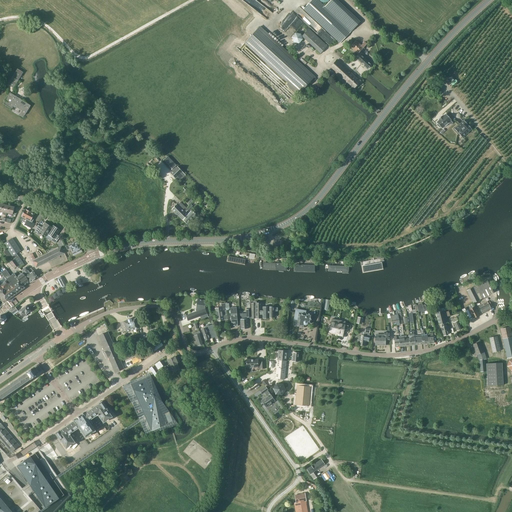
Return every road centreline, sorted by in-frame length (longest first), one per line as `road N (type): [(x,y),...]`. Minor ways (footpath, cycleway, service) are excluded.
road 1 (secondary): [(93,255),(146,241),(247,236),(288,223),(321,196),(425,63),(489,0)]
road 2 (unclassified): [(156,305),(175,315),(194,353),(250,337),(388,355),(443,345),(511,307)]
road 3 (track): [(192,0),(83,57),(45,23),(0,19)]
road 4 (track): [(511,451),(399,434),(415,352)]
road 5 (track): [(384,116),(237,0)]
road 6 (track): [(348,480),(495,501),(501,486)]
